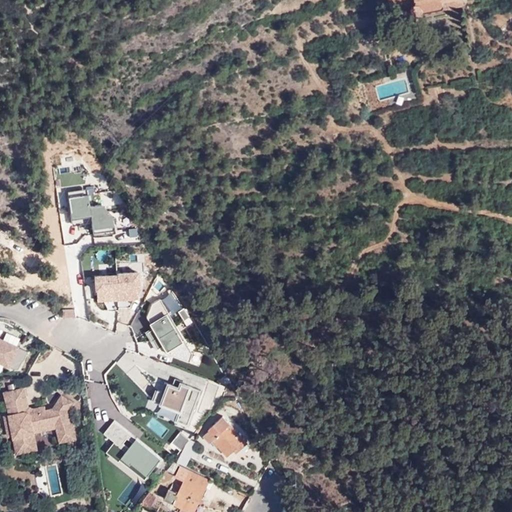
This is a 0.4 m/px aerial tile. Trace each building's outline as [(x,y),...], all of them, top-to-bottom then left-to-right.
[(464,0),(388,0),(392,17),(465,2),(464,0)] [(446,95),(445,88),(429,90),(430,96),(436,95),(436,97),(446,95)] [(103,205),(120,203),(119,190),(101,191),(103,205)] [(89,215),(92,233),(112,231),(110,214),(106,215),(104,205),(89,207),(87,193),(66,197),(69,217),(89,215)] [(127,236),(137,236),(137,228),(128,228),(127,236)] [(137,271),(91,275),(94,300),(139,297),(137,271)] [(76,309),(63,309),(63,317),(76,317),(76,309)] [(151,329),(145,333),(155,349),(162,346),(165,350),(181,340),(165,313),(147,323),(151,329)] [(18,368),(28,351),(0,338),(0,361),(14,368),(18,368)] [(156,389),(153,399),(179,410),(176,420),(188,424),(200,390),(180,383),(179,387),(164,383),(161,391),(156,389)] [(25,387),(3,392),(9,414),(4,415),(8,437),(13,436),(17,454),(39,449),(35,432),(57,428),(60,443),(77,439),(73,420),(71,420),(69,410),(74,401),(61,394),(53,407),(46,409),(45,406),(34,408),(29,406),(25,387)] [(248,442),(224,415),(208,428),(209,430),(203,435),(210,443),(214,440),(228,455),(236,448),(239,450),(248,442)] [(161,458),(114,420),(103,433),(114,442),(108,449),(145,479),(161,458)] [(170,443),(180,450),(189,437),(179,431),(170,443)] [(190,439),(187,443),(195,447),(197,443),(190,439)] [(195,447),(187,443),(177,460),(180,461),(186,465),(192,455),(196,457),(200,451),(195,447)] [(177,460),(176,459),(169,469),(173,472),(180,461),(177,460)] [(196,511),(210,480),(190,470),(191,469),(182,465),(176,475),(185,480),(180,491),(171,487),(166,497),(196,511)] [(147,493),(140,503),(149,507),(155,498),(147,493)]
